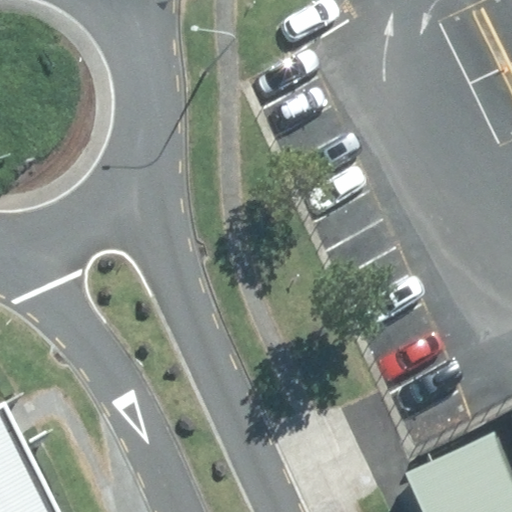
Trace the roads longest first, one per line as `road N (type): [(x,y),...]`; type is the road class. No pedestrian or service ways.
road 1 (unclassified): [(117,180),(225,383),(280,511)]
road 2 (unclassified): [(177,511),(102,364),(23,242)]
road 3 (unclassified): [(96,0),(132,54),(140,86),(132,151),(117,180)]
